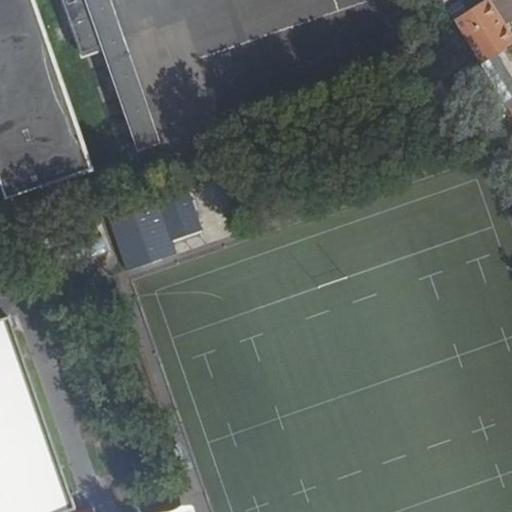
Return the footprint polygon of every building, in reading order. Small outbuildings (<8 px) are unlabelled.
[(0,0),(0,177),(9,202),(93,174),(32,0),(0,0)] [(62,0),(83,56),(97,52),(132,153),(160,143),(109,0),(62,0)] [(479,63),(480,65),(495,56),(492,51),(511,39),(503,26),(494,12),(501,8),(495,0),(485,0),(467,11),(453,20),(479,63)] [(511,13),(503,0),(495,0),(501,8),(494,12),(503,26),(511,20),(511,13)] [(480,65),(491,83),(495,90),(510,81),(495,56),(480,65)] [(511,84),(510,81),(495,90),(506,109),(511,105),(511,84)] [(188,188),(108,216),(127,270),(176,253),(171,240),(202,229),(188,188)] [(202,229),(171,240),(176,253),(206,243),(202,229)] [(100,237),(76,241),(79,256),(103,252),(100,237)] [(0,511),(66,511),(75,509),(8,318),(0,320),(0,511)]
